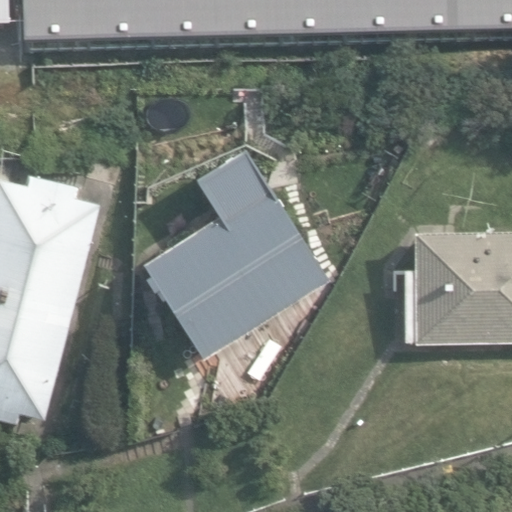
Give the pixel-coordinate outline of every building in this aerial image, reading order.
[(0,0),(0,18),(9,18),(9,0),(0,0)] [(109,0),(111,34),(252,28),(251,0),(109,0)] [(283,0),(284,15),(375,11),(374,0),(283,0)] [(377,0),(379,37),(432,35),(430,0),(377,0)] [(94,146),(84,181),(120,191),(129,156),(94,146)] [(143,259),(203,356),(328,278),(245,146),(197,176),(219,211),(143,259)] [(0,415),(18,420),(21,410),(46,417),(103,203),(79,197),(83,185),(33,172),(30,182),(0,174),(0,415)] [(405,267),(406,338),(511,335),(511,226),(412,228),(413,267),(405,267)] [(29,511),(28,488),(0,490),(0,511),(29,511)]
